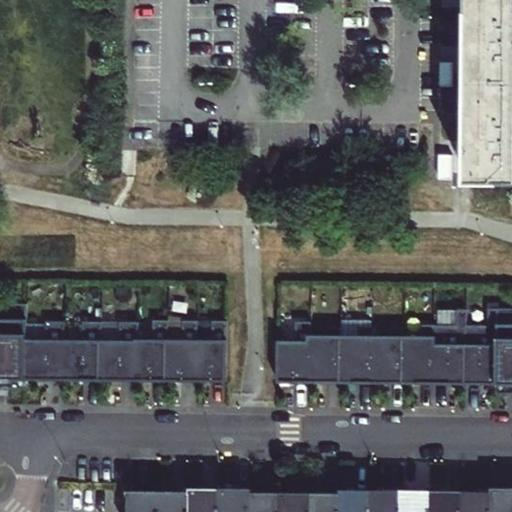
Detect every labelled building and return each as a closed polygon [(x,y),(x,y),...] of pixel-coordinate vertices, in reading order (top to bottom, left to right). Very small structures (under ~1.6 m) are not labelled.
[(511,0),(471,0),(470,162),(470,178),(511,178),(511,0)] [(0,387),(24,388),(24,378),(23,341),(24,306),(0,306),(0,387)] [(465,384),(494,384),(494,306),(486,306),(486,324),(465,324),(465,384)] [(511,306),(494,306),(494,384),(494,394),(511,395),(511,394),(511,306)] [(437,323),(437,384),(465,384),(465,324),(465,308),(454,308),(454,323),(437,323)] [(196,380),(225,381),(225,320),(210,320),(210,338),(196,338),(196,380)] [(309,334),(309,321),(293,321),(293,339),(275,339),(275,381),(308,382),(309,334)] [(136,380),(165,380),(166,341),(166,323),(150,322),(150,341),(136,341),(136,380)] [(165,380),(196,380),(196,338),(196,323),(180,323),(180,342),(166,341),(165,380)] [(402,334),(402,383),(437,384),(437,323),(420,323),(420,334),(402,334)] [(24,378),(62,379),(62,342),(62,324),(43,324),(43,342),(23,341),(24,378)] [(62,379),(99,379),(99,342),(99,324),(80,324),(80,342),(62,342),(62,379)] [(99,379),(136,380),(136,341),(136,324),(117,324),(117,342),(99,342),(99,379)] [(339,333),(339,325),(325,325),(325,334),(309,334),(308,382),(338,382),(339,333)] [(339,333),(338,382),(370,383),(370,334),(370,326),(357,325),(357,334),(339,333)] [(370,334),(370,383),(402,383),(402,334),(402,326),(388,326),(388,334),(370,334)] [(511,511),(511,487),(492,487),(492,490),(491,511),(511,511)] [(190,491),(189,511),(220,511),(220,488),(190,488),(190,491)] [(250,488),(220,488),(220,511),(250,511),(250,492),(250,488)] [(371,511),(371,489),(341,489),(341,493),(340,511),(371,511)] [(401,511),(401,490),(371,489),(371,511),(401,511)] [(431,511),(432,490),(401,490),(401,511),(431,511)] [(461,511),(462,490),(432,490),(431,511),(461,511)] [(491,511),(492,490),(462,490),(461,511),(491,511)] [(159,511),(160,491),(129,491),(129,511),(159,511)] [(189,511),(190,491),(160,491),(159,511),(189,511)] [(250,492),(250,511),(280,511),(281,492),(250,492)] [(310,511),(311,492),(281,492),(280,511),(310,511)] [(340,511),(341,493),(311,492),(310,511),(340,511)]
